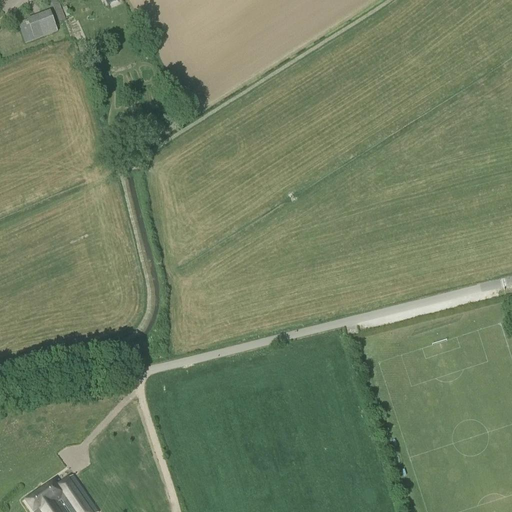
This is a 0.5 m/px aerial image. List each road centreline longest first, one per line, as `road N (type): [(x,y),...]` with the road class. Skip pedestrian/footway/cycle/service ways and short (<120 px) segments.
road 1 (unclassified): [(0,392),(135,372),(511,280)]
road 2 (track): [(135,372),(176,511)]
